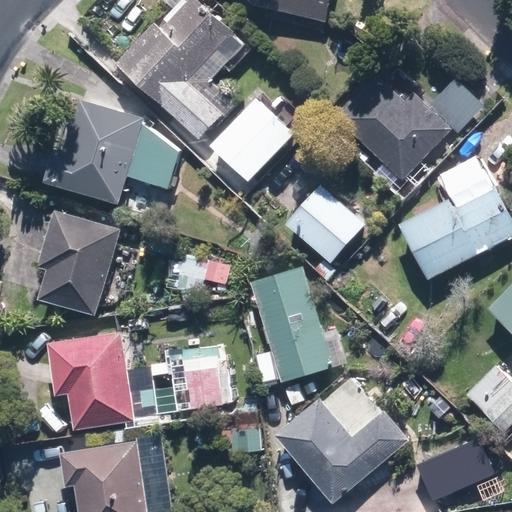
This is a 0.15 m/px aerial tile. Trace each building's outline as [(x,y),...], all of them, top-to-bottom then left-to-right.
[(161,105),(197,139),(220,114),(222,116),(233,103),(209,81),(246,40),(202,0),(190,0),(189,1),(187,0),(157,0),(171,12),(165,18),(170,22),(165,28),(157,21),(119,63),(162,104),(161,105)] [(247,0),(251,4),(323,22),(328,0),(247,0)] [(374,173),(404,201),(444,159),(435,150),(456,128),(460,132),(486,104),(458,77),(433,104),(418,91),(410,100),(383,74),(341,118),(386,160),(374,173)] [(255,97),(209,146),(248,183),(294,134),(255,97)] [(56,181),(126,203),(135,175),(177,187),(188,150),(153,123),(154,118),(92,99),(76,152),(66,148),(56,181)] [(288,223),(332,263),(366,225),(322,185),(288,223)] [(453,199),(399,226),(426,281),(511,238),(511,218),(496,187),(457,207),(453,199)] [(49,298),(104,315),(130,228),(67,208),(50,265),(59,268),(49,298)] [(240,257),(212,250),(204,282),(232,289),(240,257)] [(251,282),(280,383),(345,364),(334,328),(321,332),(302,268),(251,282)] [(511,284),(489,309),(511,330),(511,284)] [(80,391),(85,428),(142,420),(129,331),(60,341),(68,393),(80,391)] [(191,370),(195,408),(229,404),(224,366),(191,370)] [(490,412),(511,431),(511,430),(511,375),(505,369),(479,397),(492,410),(490,412)] [(279,435),(336,501),(409,438),(384,410),(381,412),(351,378),(324,401),(321,398),(279,435)] [(298,386),(304,399),(322,391),(316,378),(298,386)] [(266,451),(264,408),(230,410),(232,453),(266,451)] [(86,483),(90,511),(180,511),(169,432),(144,436),(145,439),(72,450),(77,484),(86,483)] [(420,464),(436,501),(500,472),(492,453),(475,461),(467,442),(420,464)]
